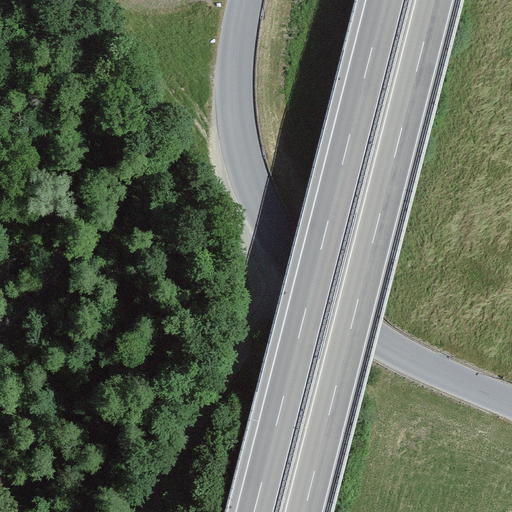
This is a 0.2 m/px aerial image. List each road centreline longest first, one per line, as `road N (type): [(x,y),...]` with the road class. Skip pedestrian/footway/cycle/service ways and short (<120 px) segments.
road 1 (tertiary): [(511,398),(393,346),(326,305),(283,256),(235,114),(244,0)]
road 2 (motorway): [(303,511),(435,0)]
road 3 (motorway): [(384,0),(253,511)]
road 4 (track): [(144,511),(260,319),(283,256)]
road 5 (track): [(0,207),(49,208),(63,231),(41,289),(0,326)]
